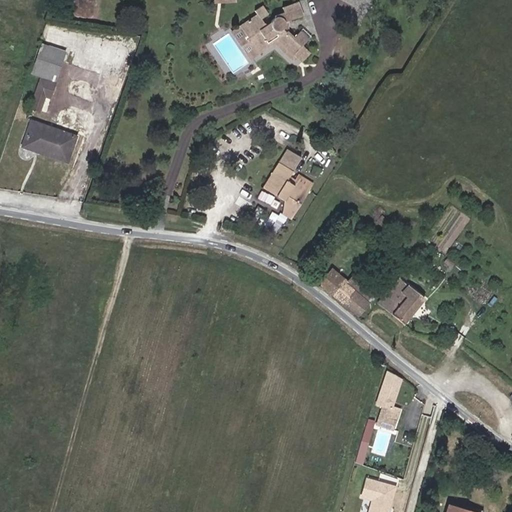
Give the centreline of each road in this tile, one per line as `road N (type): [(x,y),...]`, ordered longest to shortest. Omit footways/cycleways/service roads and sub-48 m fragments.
road 1 (residential): [(511,441),(272,262),(207,242),(0,213)]
road 2 (unknown): [(439,385),(409,511)]
